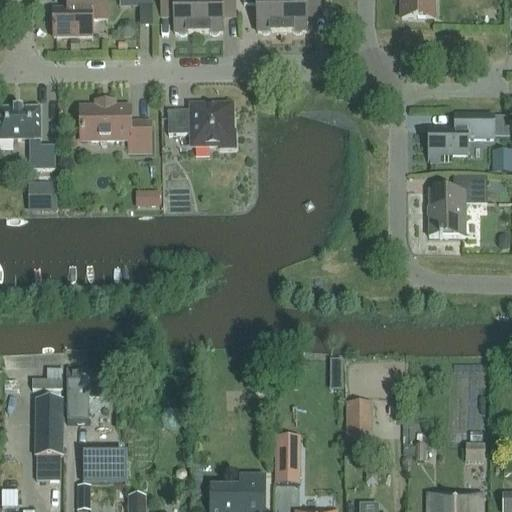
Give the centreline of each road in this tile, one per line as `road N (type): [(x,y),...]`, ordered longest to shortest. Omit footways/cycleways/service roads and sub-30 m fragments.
road 1 (residential): [(359,56),(323,74),(22,76),(20,0)]
road 2 (residential): [(511,284),(411,277),(395,243),(392,95),(359,56)]
road 3 (unknown): [(392,95),(511,71)]
